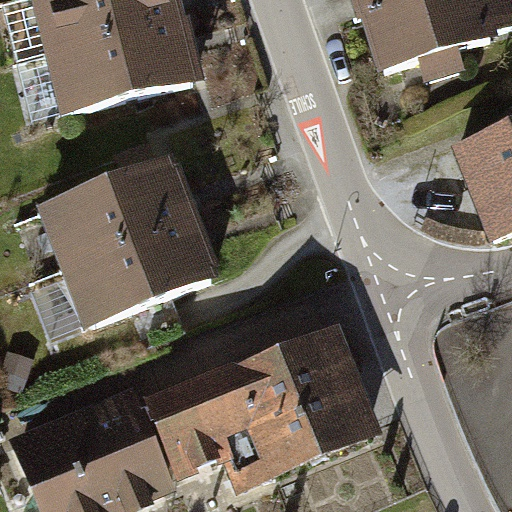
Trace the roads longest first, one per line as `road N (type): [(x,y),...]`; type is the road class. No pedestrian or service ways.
road 1 (tertiary): [(380,287),(279,0)]
road 2 (tertiary): [(467,511),(380,287)]
road 3 (residential): [(511,270),(380,287)]
